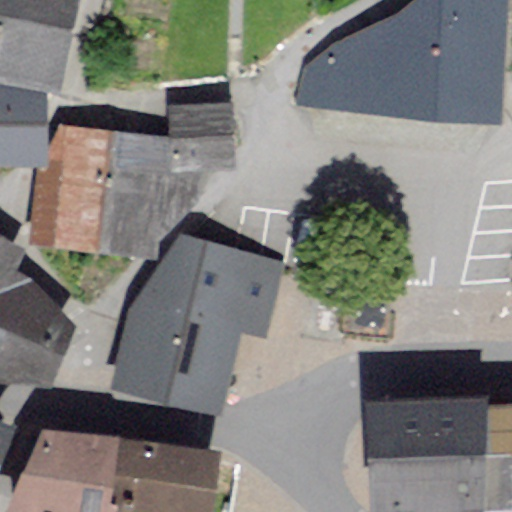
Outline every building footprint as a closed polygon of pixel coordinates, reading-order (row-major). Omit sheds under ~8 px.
[(0,0),(0,78),(57,90),(75,0),(0,0)] [(494,119),(503,0),(420,0),(308,69),(306,105),(494,119)] [(41,104),(0,101),(0,165),(38,167),(41,104)] [(166,146),(167,173),(202,172),(235,171),(233,109),(165,112),(166,146)] [(31,242),(96,250),(113,136),(59,129),(41,169),(31,242)] [(166,146),(113,136),(96,250),(153,258),(155,248),(196,201),(202,172),(167,173),(166,146)] [(131,312),(108,393),(223,419),(238,340),(264,344),(282,265),(182,240),(131,312)] [(0,322),(19,280),(30,258),(8,248),(0,244),(0,322)] [(0,384),(50,392),(73,332),(19,280),(0,322),(0,384)] [(373,416),(372,511),(478,511),(479,419),(479,417),(373,416)] [(511,511),(511,419),(491,419),(479,419),(478,511),(511,511)] [(0,439),(0,463),(9,443),(0,439)] [(117,449),(76,443),(46,440),(18,511),(108,511),(110,503),(117,449)] [(207,511),(214,462),(158,454),(117,449),(110,503),(108,511),(207,511)]
